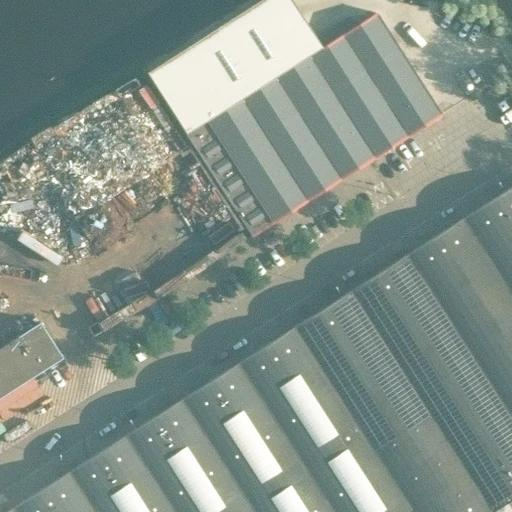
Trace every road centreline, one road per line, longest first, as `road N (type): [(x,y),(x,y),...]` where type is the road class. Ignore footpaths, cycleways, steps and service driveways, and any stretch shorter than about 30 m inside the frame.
road 1 (unclassified): [(0,467),(511,133)]
road 2 (unknown): [(494,145),(393,0)]
